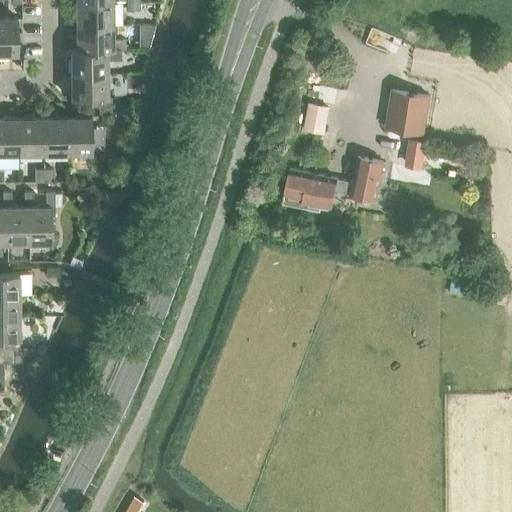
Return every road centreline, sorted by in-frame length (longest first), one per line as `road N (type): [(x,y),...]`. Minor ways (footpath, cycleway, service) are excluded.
road 1 (tertiary): [(59,511),(139,356),(256,0)]
road 2 (residential): [(0,82),(51,81),(49,0)]
